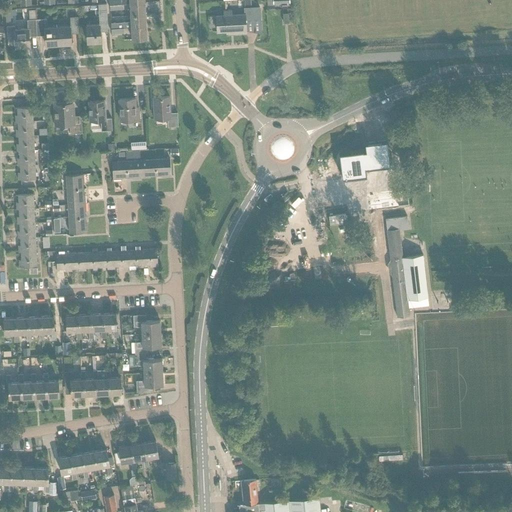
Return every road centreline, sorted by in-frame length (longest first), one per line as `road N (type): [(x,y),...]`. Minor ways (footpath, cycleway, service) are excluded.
road 1 (secondary): [(205,511),(201,336),(217,266),(268,166)]
road 2 (secondary): [(300,136),(411,88),(511,72)]
road 3 (unclassified): [(178,291),(180,199),(191,170),(242,105)]
road 4 (residential): [(0,433),(184,406)]
road 5 (tertiary): [(0,77),(182,67)]
road 6 (residential): [(0,298),(178,291)]
